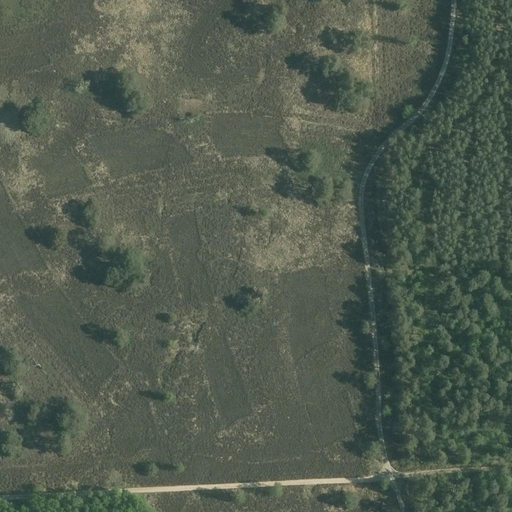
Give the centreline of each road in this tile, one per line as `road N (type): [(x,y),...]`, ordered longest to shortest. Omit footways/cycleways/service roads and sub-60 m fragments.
road 1 (track): [(453,0),(433,93),(370,160),(360,201),(379,433),(393,479)]
road 2 (track): [(0,499),(393,479)]
